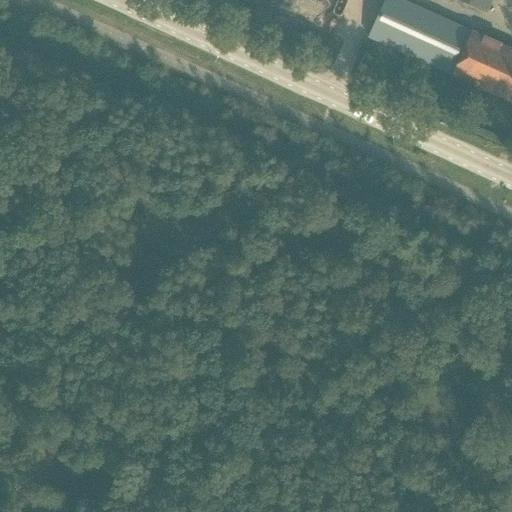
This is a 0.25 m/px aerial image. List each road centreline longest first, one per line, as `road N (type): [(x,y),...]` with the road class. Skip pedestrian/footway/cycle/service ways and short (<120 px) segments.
road 1 (tertiary): [(511,182),(110,0)]
road 2 (track): [(34,511),(0,360)]
